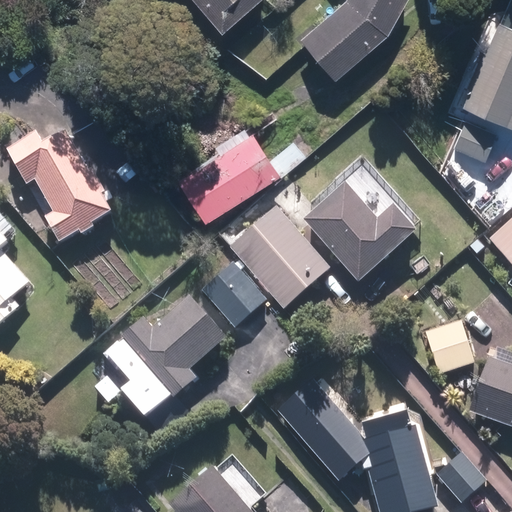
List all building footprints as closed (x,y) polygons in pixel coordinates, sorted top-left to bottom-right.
[(187,0),(217,35),(260,0),(187,0)] [(345,0),(342,6),(298,43),(332,83),(384,39),(405,0),(345,0)] [(511,133),(511,34),(497,28),(462,113),(511,133)] [(178,184),(204,224),(275,180),(249,139),(178,184)] [(107,219),(61,141),(38,155),(30,141),(4,156),(24,190),(34,184),(53,217),(43,222),(57,248),(107,219)] [(465,223),(435,188),(421,200),(427,207),(418,215),(449,251),(457,244),(450,235),(465,223)] [(342,191),(301,225),(354,288),(411,240),(388,213),(372,226),(342,191)] [(326,273),(274,212),(230,249),(282,311),(326,273)] [(511,271),(511,221),(487,244),(511,271)] [(0,325),(17,312),(9,302),(26,288),(0,256),(0,250),(3,248),(0,244),(0,325)] [(263,305),(231,267),(201,293),(233,330),(263,305)] [(221,344),(186,303),(149,334),(141,325),(101,358),(127,389),(116,398),(138,425),(168,400),(171,404),(193,385),(185,375),(221,344)] [(457,325),(425,335),(437,376),(469,366),(457,325)] [(511,371),(484,362),(466,414),(511,430),(511,371)] [(361,443),(311,384),(278,412),(337,481),(362,460),(376,511),(425,511),(433,510),(411,430),(361,443)] [(459,457),(435,478),(458,504),(482,484),(459,457)] [(242,511),(208,471),(168,506),(172,511),(242,511)]
